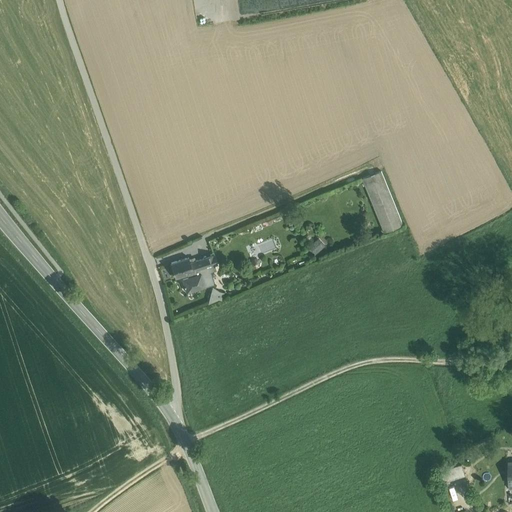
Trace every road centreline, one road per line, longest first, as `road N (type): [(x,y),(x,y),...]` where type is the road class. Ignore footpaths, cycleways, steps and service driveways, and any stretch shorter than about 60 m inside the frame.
road 1 (unclassified): [(58,0),(144,247),(171,357),(174,423)]
road 2 (track): [(186,440),(359,362),(451,363),(511,349)]
road 3 (secondary): [(174,423),(0,217)]
road 4 (track): [(190,449),(80,511)]
